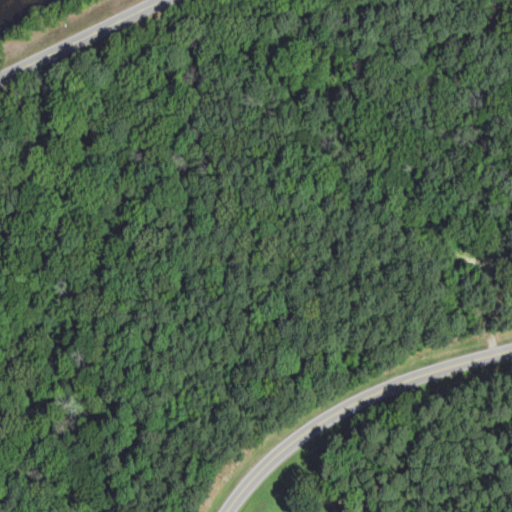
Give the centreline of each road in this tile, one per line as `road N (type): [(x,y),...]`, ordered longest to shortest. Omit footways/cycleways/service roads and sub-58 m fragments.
road 1 (residential): [(227,511),(282,454),(334,417),(437,370),(511,350)]
road 2 (secondary): [(0,78),(161,0)]
